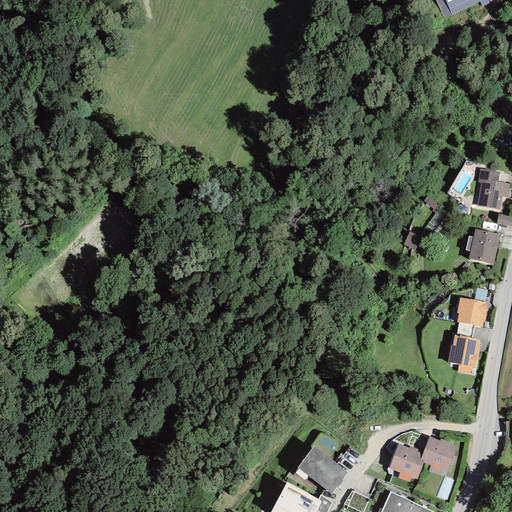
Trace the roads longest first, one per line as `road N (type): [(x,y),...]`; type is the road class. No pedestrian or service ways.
road 1 (track): [(511,23),(465,33),(406,100),(360,125),(229,227)]
road 2 (tertiary): [(511,276),(460,511)]
